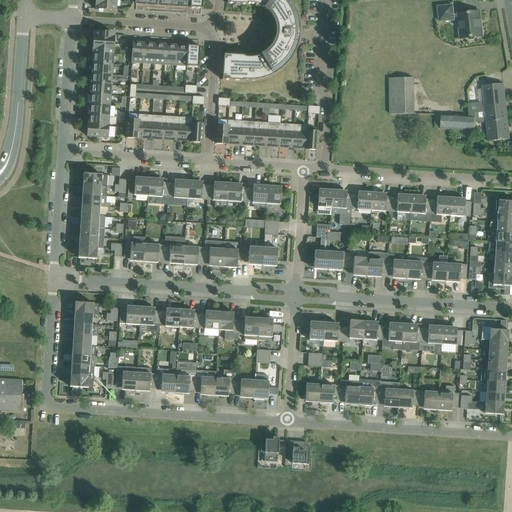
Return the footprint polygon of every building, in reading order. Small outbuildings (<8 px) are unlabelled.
[(115,11),(115,0),(95,0),(95,6),(96,6),(96,10),(115,11)] [(190,8),(202,9),(202,0),(190,0),(190,7),(190,8)] [(232,80),(232,76),(239,76),(244,77),(250,77),(252,77),(257,76),(262,75),(268,73),(273,71),(275,69),(279,66),(283,63),(284,61),(287,57),(289,54),(290,52),(292,49),(293,46),(294,42),(294,41),(295,36),(295,32),(295,26),(294,21),(294,19),(292,13),(289,8),(287,4),(283,0),(226,0),(227,4),(235,4),(235,2),(240,3),(240,5),(247,5),(248,4),(251,4),(255,5),(256,2),(261,4),(260,6),(264,8),(268,11),(269,9),(273,13),(271,14),(273,18),(275,23),(276,27),(276,31),(277,32),(277,34),(276,34),(276,38),(274,42),(272,46),(269,50),(271,52),(266,55),(265,53),(261,55),(256,57),(257,60),(252,60),(252,58),(247,58),(244,57),(244,56),(236,56),(236,58),(231,57),(231,55),(223,55),(222,80),(235,81),(235,80),(232,80)] [(443,5),(437,6),(439,23),(457,20),(459,39),(467,38),(469,41),(474,40),(475,37),(483,37),(480,11),(456,14),(455,15),(453,4),(443,5)] [(93,43),(113,44),(114,37),(113,37),(114,33),(95,32),(94,35),(93,35),(93,43)] [(113,52),(113,44),(93,43),(92,51),(93,51),(93,53),(112,54),(112,52),(113,52)] [(141,63),(142,44),(132,43),(131,62),(141,63)] [(152,64),(154,45),(142,44),(141,63),(152,64)] [(164,64),(165,45),(154,45),(152,64),(164,64)] [(175,65),(176,46),(165,45),(164,64),(175,65)] [(186,66),(187,47),(176,46),(175,65),(186,66)] [(199,68),(200,47),(187,46),(187,47),(186,66),(186,67),(199,68)] [(112,65),(112,54),(93,53),(92,64),(112,65)] [(111,75),(112,65),(92,64),(92,74),(111,75)] [(110,85),(111,75),(92,74),(91,84),(110,85)] [(413,78),(389,79),(390,114),(414,114),(413,78)] [(110,96),(110,85),(91,84),(90,95),(110,96)] [(436,115),(435,129),(475,131),(476,123),(487,122),(489,142),(500,141),(510,140),(504,84),(494,85),(483,86),(485,102),(469,104),(470,116),(436,115)] [(185,85),(185,93),(196,94),(197,86),(185,85)] [(109,106),(110,96),(90,95),(90,105),(109,106)] [(204,97),(193,96),(192,104),(204,105),(204,97)] [(218,98),(218,106),(229,107),(230,99),(218,98)] [(108,116),(109,106),(90,105),(89,115),(108,116)] [(307,114),(319,115),(320,107),(308,106),(307,114)] [(151,137),(152,115),(138,114),(138,120),(137,139),(138,139),(138,138),(145,138),(145,137),(151,137)] [(108,126),(108,116),(89,115),(88,125),(87,125),(108,127),(108,126)] [(164,139),(165,116),(152,115),(151,137),(156,138),(156,139),(164,139)] [(177,139),(178,117),(165,116),(164,139),(172,140),(172,139),(177,139)] [(191,142),(192,124),(192,118),(178,117),(177,139),(182,139),(182,140),(189,141),(189,142),(191,142)] [(137,139),(138,120),(127,119),(126,138),(137,139)] [(240,143),(241,121),(228,120),(227,126),(226,144),(227,145),(227,143),(235,144),(235,143),(240,143)] [(253,145),(254,122),(241,121),(240,143),(245,143),(245,145),(253,145)] [(266,145),(268,123),(254,122),(253,145),(261,146),(261,145),(266,145)] [(279,147),(281,124),(268,123),(266,145),(271,145),(271,146),(279,147)] [(191,142),(201,143),(203,124),(192,124),(191,142)] [(293,147),(294,125),(281,124),(279,147),(287,147),(287,146),(293,147)] [(87,125),(87,136),(96,137),(107,138),(107,137),(114,137),(115,127),(108,127),(87,125)] [(226,144),(227,126),(216,125),(215,144),(226,144)] [(306,150),(307,131),(308,126),(294,125),(293,147),(298,147),(298,148),(305,148),(305,150),(306,150)] [(306,150),(317,150),(318,132),(307,131),(306,150)] [(83,174),(83,185),(101,186),(107,187),(108,176),(102,175),(83,174)] [(148,196),(149,178),(135,177),(135,181),(129,180),(128,195),(148,196)] [(149,178),(148,196),(155,197),(155,204),(167,205),(168,198),(169,183),(163,182),(163,179),(149,178)] [(187,199),(189,181),(174,180),(174,183),(169,183),(168,198),(187,199)] [(202,185),(203,182),(189,181),(187,199),(207,200),(208,185),(202,185)] [(227,201),(228,183),(214,182),(214,186),(208,185),(207,200),(227,201)] [(242,187),(242,184),(228,183),(227,201),(246,203),(247,188),(242,187)] [(83,185),(82,195),(106,197),(107,187),(101,186),(83,185)] [(266,204),(267,186),(253,185),(253,188),(247,188),(246,203),(266,204)] [(267,186),(266,204),(273,204),(273,209),(280,210),(280,205),(284,205),(285,191),(281,191),(281,187),(267,186)] [(319,189),(318,208),(318,207),(331,208),(333,190),(319,189)] [(333,190),(331,208),(342,209),(342,215),(351,216),(351,209),(352,195),(347,194),(347,191),(333,190)] [(371,211),(372,192),(358,192),(358,195),(352,195),(351,209),(357,210),(371,211)] [(392,197),(386,197),(386,193),(372,192),(371,211),(385,212),(391,212),(392,197)] [(410,214),(412,195),(398,194),(397,198),(392,197),(391,212),(396,212),(396,213),(410,214)] [(81,204),(81,206),(100,207),(110,207),(110,203),(115,204),(115,198),(106,197),(82,195),(82,199),(81,204)] [(419,214),(418,221),(430,222),(431,200),(425,199),(426,196),(412,195),(410,214),(419,214)] [(451,198),(437,197),(437,200),(431,200),(430,222),(441,223),(441,216),(450,216),(451,198)] [(496,201),(496,212),(497,212),(511,212),(511,197),(499,197),(498,201),(496,201)] [(465,199),(451,198),(450,216),(464,217),(470,217),(471,202),(465,202),(465,199)] [(99,217),(100,207),(81,206),(81,216),(99,217)] [(511,223),(511,212),(497,212),(497,222),(511,223)] [(81,216),(80,226),(104,228),(105,218),(99,217),(81,216)] [(511,233),(511,223),(497,222),(496,233),(511,233)] [(79,237),(103,238),(104,228),(80,226),(79,237)] [(361,226),(361,234),(370,235),(370,226),(361,226)] [(511,244),(511,233),(496,233),(495,243),(511,244)] [(103,238),(79,237),(78,247),(97,248),(103,248),(103,238)] [(165,245),(164,260),(169,261),(169,264),(183,265),(184,247),(185,238),(165,237),(165,245)] [(315,251),(313,269),(327,270),(329,252),(328,252),(329,239),(320,238),(320,251),(315,251)] [(144,262),(145,244),(125,243),(124,258),(130,258),(130,262),(144,262)] [(511,254),(511,244),(495,243),(495,253),(511,254)] [(114,251),(114,257),(121,258),(122,245),(115,244),(115,251),(114,251)] [(164,260),(165,245),(145,244),(144,262),(158,263),(158,260),(164,260)] [(243,261),(244,247),(237,246),(237,250),(224,249),(222,268),(236,268),(237,261),(243,261)] [(97,248),(78,247),(78,258),(96,259),(97,248)] [(203,263),(204,248),(184,247),(183,265),(197,266),(197,262),(203,263)] [(262,266),(263,248),(244,247),(243,261),(248,262),(248,265),(262,266)] [(204,248),(203,263),(209,263),(208,267),(222,268),(224,249),(204,248)] [(277,249),(263,248),(262,266),(276,267),(277,249)] [(348,253),(343,253),(329,252),(327,270),(342,271),(342,268),(347,268),(348,253)] [(388,260),(388,253),(368,252),(368,258),(368,259),(367,277),(381,278),(381,274),(387,275),(388,260)] [(355,258),(355,254),(348,253),(347,268),(353,269),(353,276),(367,277),(368,259),(368,258),(355,258)] [(511,264),(511,254),(495,253),(494,264),(511,264)] [(445,282),(447,264),(447,257),(439,256),(438,263),(433,263),(427,262),(426,277),(432,278),(431,281),(445,282)] [(407,261),(406,279),(420,280),(420,277),(426,277),(427,262),(421,262),(422,258),(408,257),(407,261)] [(393,260),(388,260),(387,275),(392,275),(392,279),(406,279),(407,261),(393,260)] [(467,265),(461,265),(461,264),(447,264),(445,282),(459,283),(460,279),(466,280),(467,265)] [(511,275),(511,264),(494,264),(493,274),(511,275)] [(511,275),(493,274),(489,274),(488,288),(504,289),(504,286),(511,286),(511,275)] [(75,302),(74,313),(93,314),(98,315),(99,304),(93,304),(75,302)] [(140,325),(141,307),(127,306),(127,309),(120,309),(119,324),(140,325)] [(141,307),(140,325),(147,325),(146,332),(159,333),(159,326),(160,311),(155,311),(155,308),(141,307)] [(179,328),(180,309),(166,308),(166,312),(160,311),(159,326),(179,328)] [(200,314),(194,314),(194,310),(180,309),(179,328),(199,329),(200,314)] [(218,330),(220,312),(206,311),(205,314),(200,314),(199,329),(218,330)] [(233,320),(234,313),(220,312),(218,330),(225,331),(224,339),(238,340),(238,335),(240,321),(233,320)] [(92,325),(93,314),(74,313),(74,324),(92,325)] [(257,341),(259,318),(245,317),(244,321),(240,321),(238,335),(244,336),(244,340),(257,341)] [(271,342),(271,338),(272,338),(273,319),(259,318),(257,341),(271,342)] [(362,340),(364,321),(350,320),(349,328),(344,327),(343,342),(349,343),(349,339),(362,340)] [(383,326),(378,326),(378,322),(364,321),(362,340),(377,341),(377,340),(382,341),(383,326)] [(323,341),(324,323),(310,322),(309,340),(323,341)] [(344,327),(338,327),(338,324),(324,323),(323,341),(337,342),(343,342),(344,327)] [(383,326),(382,341),(393,342),(393,350),(401,351),(403,324),(389,323),(389,326),(383,326)] [(74,324),(73,334),(91,335),(98,336),(98,325),(92,325),(74,324)] [(423,329),(417,328),(417,325),(403,324),(401,351),(410,351),(410,343),(416,343),(422,343),(423,329)] [(441,345),(443,326),(429,325),(428,329),(423,329),(422,343),(421,351),(434,352),(435,344),(441,345)] [(463,331),(456,331),(457,327),(443,326),(441,345),(455,346),(462,346),(463,331)] [(508,342),(508,331),(490,329),(490,327),(482,327),(481,340),(489,340),(508,342)] [(471,337),(472,338),(472,332),(465,331),(464,344),(471,345),(471,337)] [(91,346),(91,335),(73,334),(72,344),(91,346)] [(507,352),(508,342),(489,340),(488,351),(507,352)] [(95,356),(95,346),(91,346),(72,344),(72,355),(90,356),(95,356)] [(506,362),(507,352),(488,351),(488,361),(506,362)] [(90,356),(72,355),(71,365),(89,366),(90,356)] [(381,364),(381,356),(369,355),(368,363),(381,364)] [(506,362),(488,361),(487,372),(487,371),(506,373),(506,362)] [(71,365),(70,376),(93,377),(94,367),(89,366),(71,365)] [(121,390),(136,391),(137,368),(116,366),(115,386),(121,387),(121,390)] [(151,369),(137,368),(136,391),(149,392),(150,388),(155,389),(156,374),(151,374),(151,369)] [(161,393),(175,394),(176,370),(157,368),(156,374),(155,389),(161,389),(161,393)] [(176,370),(175,394),(189,395),(189,391),(195,391),(196,371),(176,370)] [(234,394),(235,379),(235,371),(224,370),(223,378),(215,378),(214,396),(228,397),(228,394),(234,394)] [(196,371),(195,391),(200,392),(200,395),(214,396),(215,378),(216,372),(196,371)] [(487,372),(481,371),(480,382),(486,382),(487,382),(505,383),(506,373),(487,371),(487,372)] [(107,380),(106,380),(106,386),(113,386),(114,373),(107,373),(107,380)] [(267,375),(255,374),(255,380),(255,381),(253,399),(267,400),(268,394),(278,395),(278,388),(268,388),(269,381),(268,381),(268,377),(267,375)] [(70,376),(70,387),(72,387),(71,396),(82,397),(82,388),(87,388),(87,392),(92,392),(93,377),(70,376)] [(0,379),(0,410),(21,411),(22,381),(0,379)] [(241,380),(235,379),(234,394),(240,394),(239,398),(253,399),(255,381),(255,380),(241,379),(241,380)] [(358,406),(360,380),(359,379),(359,381),(340,380),(340,386),(339,401),(344,401),(344,405),(358,406)] [(378,403),(379,389),(380,382),(380,381),(360,380),(358,406),(372,406),(373,403),(378,403)] [(380,382),(379,389),(378,403),(384,404),(384,407),(398,408),(399,390),(400,383),(380,382)] [(505,383),(487,382),(486,382),(486,392),(504,394),(505,383)] [(319,403),(320,384),(306,384),(305,402),(319,403)] [(340,386),(334,386),(334,385),(320,384),(319,403),(333,404),(333,400),(339,401),(340,386)] [(437,410),(437,411),(451,412),(451,408),(458,409),(458,396),(459,394),(454,393),(455,387),(446,386),(445,393),(438,392),(437,410)] [(418,406),(419,391),(413,391),(413,390),(399,390),(398,408),(412,409),(412,406),(418,406)] [(424,391),(424,392),(419,391),(418,406),(423,406),(423,410),(437,411),(438,392),(424,391)] [(504,404),(504,394),(486,392),(485,403),(504,404)] [(503,415),(504,404),(485,403),(484,414),(503,415)] [(25,421),(15,421),(14,428),(25,429),(25,421)] [(279,438),(272,437),(265,437),(265,443),(261,443),(260,453),(264,453),(264,462),(277,463),(279,438)] [(309,465),(310,447),(306,446),(306,442),(293,441),(293,443),(288,443),(287,454),(292,455),(292,464),(309,465)]
